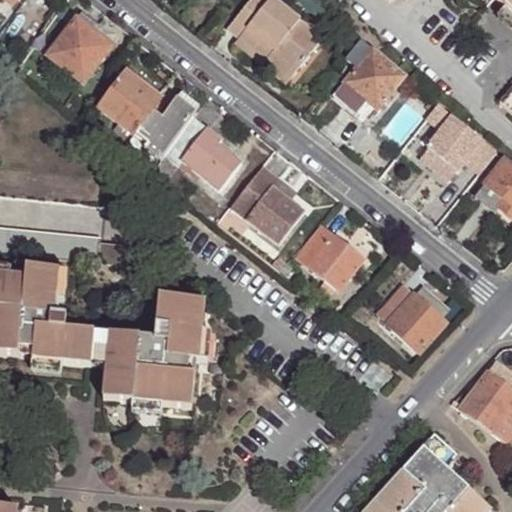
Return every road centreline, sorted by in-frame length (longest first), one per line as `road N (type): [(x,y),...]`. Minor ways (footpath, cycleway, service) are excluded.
road 1 (residential): [(507,311),(120,0)]
road 2 (residential): [(324,511),(507,311)]
road 3 (residential): [(364,0),(511,131)]
